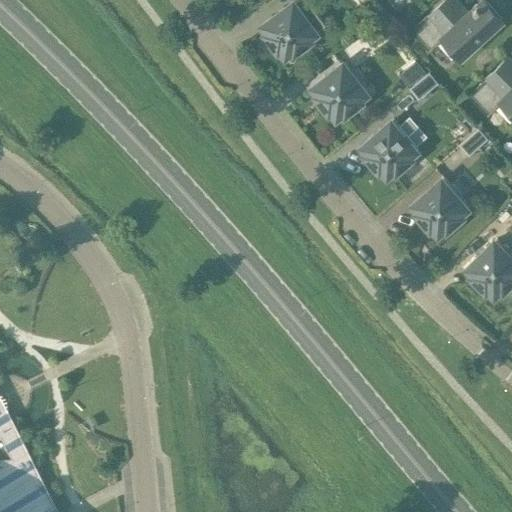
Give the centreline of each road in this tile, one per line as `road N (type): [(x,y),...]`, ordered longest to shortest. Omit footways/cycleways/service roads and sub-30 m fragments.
road 1 (primary): [(456,511),(174,190),(0,6)]
road 2 (residential): [(177,0),(369,235),(511,377)]
road 3 (residential): [(146,511),(127,336),(114,298),(77,236),(0,167)]
